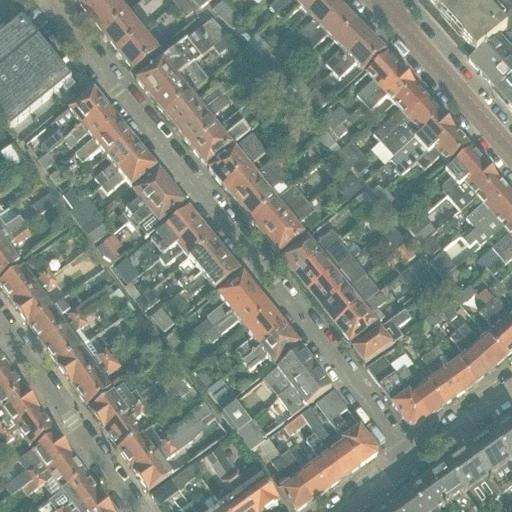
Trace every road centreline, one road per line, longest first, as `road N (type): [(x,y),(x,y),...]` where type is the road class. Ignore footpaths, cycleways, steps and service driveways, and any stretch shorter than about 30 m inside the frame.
road 1 (residential): [(407,461),(322,342),(43,0)]
road 2 (residential): [(132,511),(0,323)]
road 3 (tertiary): [(511,157),(381,8)]
road 4 (residential): [(407,461),(511,389)]
